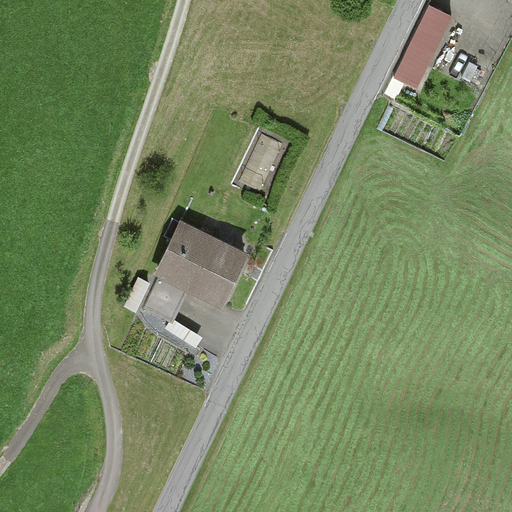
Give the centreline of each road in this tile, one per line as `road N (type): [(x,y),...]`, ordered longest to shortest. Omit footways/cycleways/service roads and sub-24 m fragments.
road 1 (tertiary): [(165,511),(410,0)]
road 2 (track): [(0,466),(90,344)]
